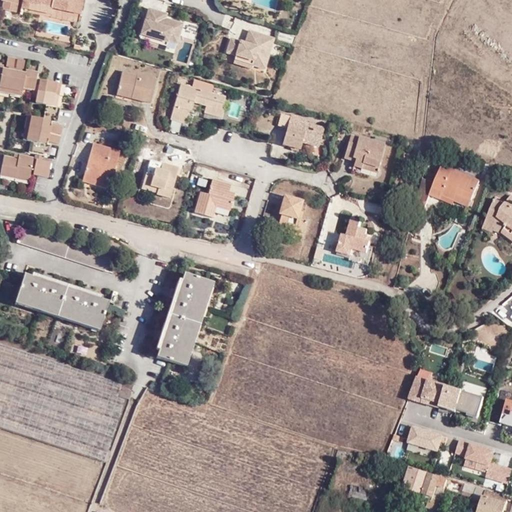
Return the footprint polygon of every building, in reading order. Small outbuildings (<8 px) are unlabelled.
[(17,0),(1,0),(5,1),(2,9),(15,13),(17,0)] [(83,0),(22,0),(21,8),(28,9),(29,3),(39,6),(40,4),(50,7),(50,8),(80,15),(83,0)] [(49,14),(50,8),(50,7),(40,4),(39,6),(29,3),(28,9),(49,14)] [(164,12),(147,8),(138,37),(164,45),(167,38),(175,41),(180,22),(162,17),(164,12)] [(243,62),(251,64),(264,68),(274,38),(249,30),(245,43),(231,38),(227,52),(237,55),(245,58),(243,62)] [(148,40),(146,46),(163,50),(164,45),(148,40)] [(250,68),(251,64),(243,62),(245,58),(237,55),(234,63),(250,68)] [(0,86),(21,90),(22,86),(24,73),(21,73),(24,59),(7,56),(5,69),(2,69),(0,77),(0,86)] [(33,88),(37,72),(25,70),(24,73),(22,86),(33,88)] [(132,94),(131,98),(150,102),(156,79),(122,71),(117,90),(132,94)] [(40,78),(38,90),(54,93),(56,82),(47,80),(40,78)] [(192,78),(190,86),(211,92),(213,85),(192,78)] [(211,92),(190,86),(181,83),(171,118),(183,122),(186,110),(190,111),(193,102),(205,105),(216,109),(217,106),(222,107),(225,96),(219,94),(215,93),(211,92)] [(116,94),(131,98),(132,94),(117,90),(116,94)] [(45,140),(58,142),(61,125),(48,123),(49,120),(57,121),(60,107),(55,106),(52,105),(45,104),(43,119),(31,116),(27,139),(33,140),(31,152),(50,156),(52,144),(44,143),(45,140)] [(216,109),(205,105),(203,113),(221,118),(224,107),(222,107),(217,106),(216,109)] [(290,117),(306,122),(307,118),(291,114),(290,117)] [(286,129),(290,118),(280,115),(276,126),(286,129)] [(309,122),(306,122),(290,117),(290,118),(286,129),(282,143),(298,148),(300,141),(301,138),(319,143),(324,126),(314,123),(315,122),(310,120),(309,122)] [(363,163),(377,168),(384,144),(350,134),(344,158),(351,160),(352,157),(355,158),(354,161),(353,166),(361,169),(363,163)] [(317,146),(319,143),(301,138),(300,141),(317,146)] [(107,173),(113,174),(120,150),(93,142),(83,176),(97,180),(96,185),(105,187),(108,178),(105,177),(107,173)] [(15,172),(29,175),(32,157),(18,154),(17,158),(15,172)] [(3,155),(0,172),(0,173),(14,176),(15,172),(17,158),(3,155)] [(36,158),(33,173),(47,175),(50,160),(36,158)] [(169,197),(172,187),(167,186),(169,178),(174,180),(178,166),(162,162),(160,169),(155,168),(153,175),(145,173),(142,183),(158,188),(157,193),(156,194),(169,197)] [(376,172),(377,168),(363,163),(361,169),(376,172)] [(422,177),(413,209),(422,213),(430,194),(440,199),(442,195),(455,200),(457,194),(471,200),(479,180),(442,165),(435,182),(422,177)] [(97,180),(83,176),(82,181),(96,185),(97,180)] [(212,216),(215,206),(217,201),(230,205),(234,192),(229,190),(231,184),(212,179),(208,194),(201,192),(195,211),(212,216)] [(141,188),(157,193),(158,188),(142,183),(141,188)] [(457,194),(455,200),(468,206),(471,200),(457,194)] [(301,201),(283,195),(278,214),(281,215),(277,229),(285,232),(286,228),(302,232),(305,220),(296,217),(301,201)] [(442,195),(440,199),(453,204),(455,200),(442,195)] [(511,196),(510,196),(505,202),(501,208),(491,205),(485,224),(493,227),(502,230),(502,232),(511,240),(511,196)] [(501,208),(505,202),(494,198),(491,205),(501,208)] [(217,201),(215,206),(228,210),(230,205),(217,201)] [(455,222),(463,226),(466,219),(458,215),(455,222)] [(349,255),(350,250),(352,244),(368,248),(369,242),(367,241),(369,235),(366,234),(367,229),(359,227),(361,220),(351,218),(346,235),(342,234),(337,252),(349,255)] [(492,232),(493,227),(485,224),(483,228),(492,232)] [(112,273),(117,258),(23,228),(18,242),(112,273)] [(352,244),(350,250),(366,255),(368,248),(352,244)] [(32,277),(101,300),(102,297),(33,274),(32,277)] [(182,365),(209,282),(185,274),(182,281),(159,351),(157,358),(182,365)] [(108,302),(101,300),(32,277),(24,275),(16,300),(100,328),(108,302)] [(159,351),(182,281),(179,280),(157,350),(159,351)] [(213,284),(209,282),(182,365),(186,367),(213,284)] [(99,331),(100,328),(16,300),(15,304),(99,331)] [(122,384),(0,343),(0,426),(105,460),(124,400),(117,397),(122,384)] [(419,377),(410,398),(440,407),(446,386),(419,377)] [(495,396),(488,421),(500,425),(500,423),(511,426),(511,401),(508,400),(495,396)] [(442,437),(413,429),(408,444),(437,453),(442,437)] [(459,441),(456,452),(467,456),(466,458),(477,461),(475,468),(487,472),(486,477),(508,483),(511,470),(511,469),(490,463),(492,457),(490,456),(492,451),(470,444),(459,441)] [(394,483),(422,493),(429,473),(401,464),(394,483)] [(430,495),(441,499),(446,483),(447,479),(429,473),(422,493),(430,495)] [(473,494),(474,494),(475,487),(464,484),(462,491),(473,494)] [(475,487),(474,494),(482,496),(484,490),(475,487)] [(484,490),(482,496),(481,499),(473,497),(470,507),(478,509),(477,511),(503,511),(508,497),(484,490)] [(428,506),(438,509),(441,499),(430,495),(427,505),(428,506)]
